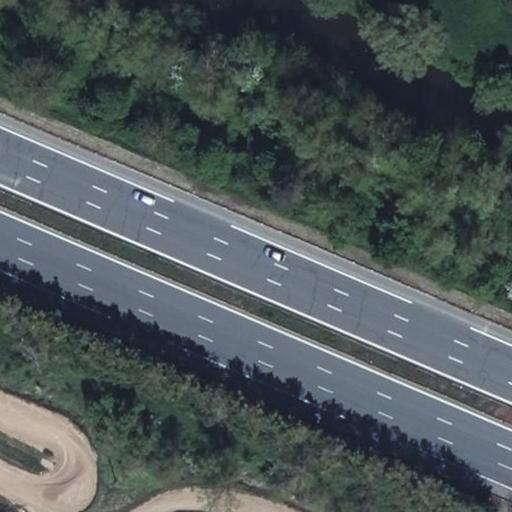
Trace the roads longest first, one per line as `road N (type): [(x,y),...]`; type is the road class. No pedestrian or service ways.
road 1 (motorway): [(511,373),(0,154)]
road 2 (motorway): [(0,242),(511,460)]
